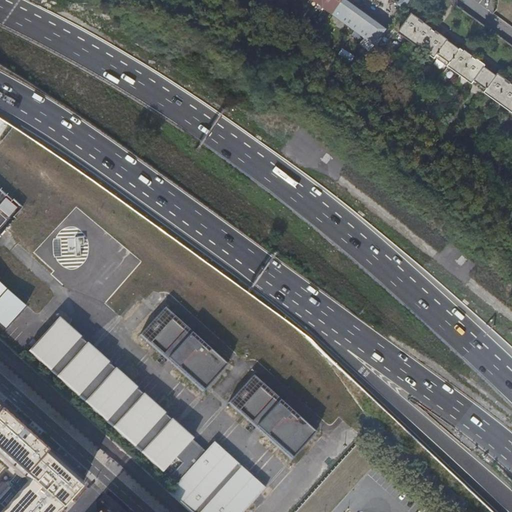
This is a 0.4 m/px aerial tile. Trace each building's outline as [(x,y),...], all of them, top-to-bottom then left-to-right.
[(316,0),(378,45),(389,29),(349,0),(316,0)] [(400,0),(398,4),(404,9),(410,0),(400,0)] [(448,67),(455,73),(457,71),(461,74),(459,76),(467,82),(469,80),(473,83),(471,85),(484,94),(496,104),(498,101),(502,105),(500,107),(511,115),(511,84),(510,83),(509,84),(497,75),(497,76),(485,67),(486,65),(480,61),(480,62),(473,57),(474,56),(469,52),(468,53),(461,48),(460,49),(449,40),(449,39),(443,35),(443,36),(436,31),(430,27),(431,26),(425,22),(424,23),(412,15),(413,14),(412,14),(399,32),(411,41),(412,39),(417,43),(415,44),(422,50),(430,56),(432,53),(436,57),(435,58),(448,67)] [(68,226),(62,191),(55,187),(43,189),(36,184),(29,186),(28,177),(35,176),(32,162),(0,141),(0,181),(29,199),(11,227),(13,235),(47,257),(48,262),(56,260),(61,264),(63,260),(62,250),(88,245),(86,234),(75,226),(68,236),(63,237),(61,227),(68,226)] [(122,236),(130,243),(135,239),(127,231),(122,236)] [(0,281),(0,323),(5,327),(25,305),(6,287),(0,281)] [(228,359),(164,303),(139,332),(203,387),(228,359)] [(162,470),(192,437),(195,434),(171,413),(169,415),(163,410),(166,407),(143,387),(141,389),(135,384),(137,381),(115,361),(112,364),(106,359),(109,356),(86,336),(84,338),(79,332),(80,331),(59,312),(25,350),(46,369),(47,368),(55,375),(54,377),(74,395),(76,394),(83,400),(82,402),(102,420),(104,418),(111,425),(109,427),(131,447),(133,445),(140,451),(138,453),(160,472),(162,470)] [(222,312),(201,317),(220,341),(219,340),(230,354),(249,350),(253,355),(255,362),(264,373),(272,367),(264,366),(261,354),(266,360),(276,362),(271,357),(270,357),(284,346),(277,337),(276,342),(271,341),(272,337),(270,330),(261,318),(239,314),(236,315),(222,312)] [(317,430),(253,372),(226,401),(291,459),(317,430)] [(0,511),(56,511),(81,484),(0,412),(0,511)] [(192,437),(162,470),(175,482),(167,491),(190,511),(242,511),(266,485),(214,438),(204,448),(192,437)]
